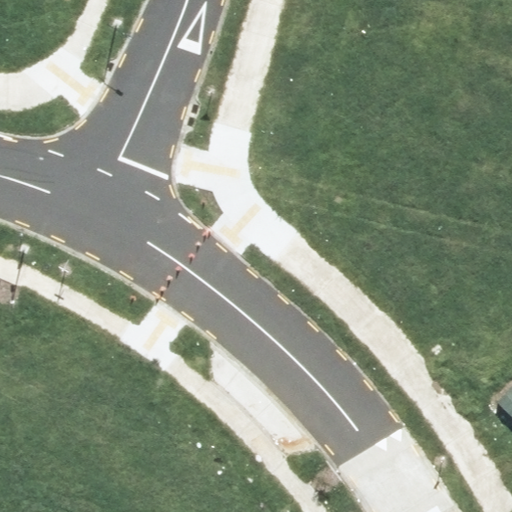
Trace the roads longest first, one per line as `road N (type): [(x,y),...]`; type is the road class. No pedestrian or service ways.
road 1 (residential): [(92,206),(236,305),(341,407),(412,511)]
road 2 (residential): [(176,0),(120,158),(92,206)]
